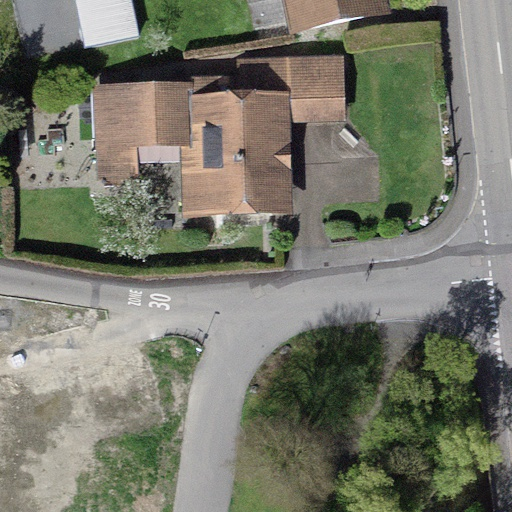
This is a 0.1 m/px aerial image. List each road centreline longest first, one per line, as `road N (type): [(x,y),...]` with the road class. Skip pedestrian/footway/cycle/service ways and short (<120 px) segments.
road 1 (residential): [(511,283),(326,296),(282,307),(256,327)]
road 2 (residential): [(256,327),(0,277)]
road 3 (residential): [(256,327),(219,392),(198,511)]
road 4 (tertiary): [(511,160),(494,0)]
